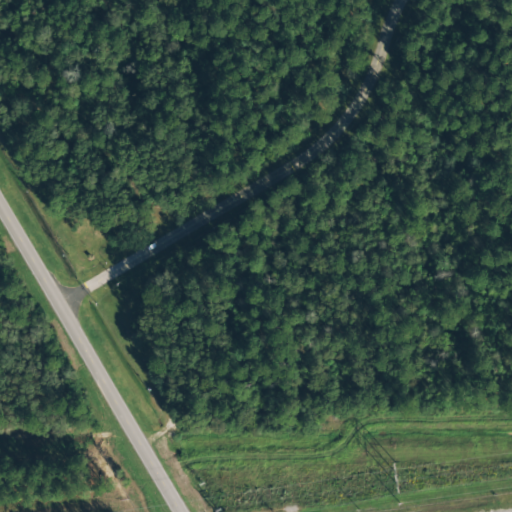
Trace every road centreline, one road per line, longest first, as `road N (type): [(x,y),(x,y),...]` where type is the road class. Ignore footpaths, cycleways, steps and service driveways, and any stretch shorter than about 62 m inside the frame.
road 1 (residential): [(401,0),(359,98),(336,129),(265,181),(58,304)]
road 2 (tertiary): [(0,205),(180,511)]
